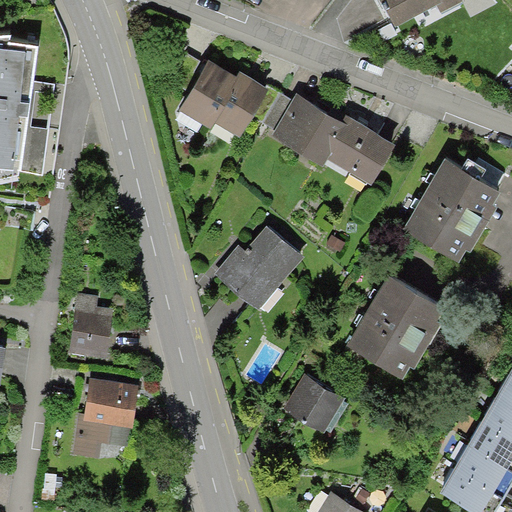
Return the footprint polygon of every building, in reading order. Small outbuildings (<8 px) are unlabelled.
[(377,0),(390,24),(435,3),(440,13),(464,2),(463,0),(377,0)] [(22,28),(0,31),(0,175),(0,176),(33,169),(51,39),(22,35),(22,28)] [(220,57),(191,106),(247,139),(276,91),(220,57)] [(305,91),(278,134),(371,190),(397,146),(305,91)] [(454,155),(410,228),(468,263),(511,189),(454,155)] [(268,221),(221,275),(263,311),(310,257),(268,221)] [(395,274),(352,346),(410,381),(453,309),(395,274)] [(103,297),(82,294),(74,353),(117,359),(124,312),(102,309),(103,297)] [(16,342),(0,340),(0,387),(2,377),(11,378),(16,342)] [(312,374),(288,411),(330,438),(354,400),(312,374)] [(146,382),(97,376),(93,411),(82,409),(76,453),(105,457),(107,440),(113,441),(116,420),(140,423),(146,382)] [(511,376),(445,492),(478,511),(510,511),(511,509),(511,376)] [(325,511),(375,511),(376,511),(340,489),(325,511)]
